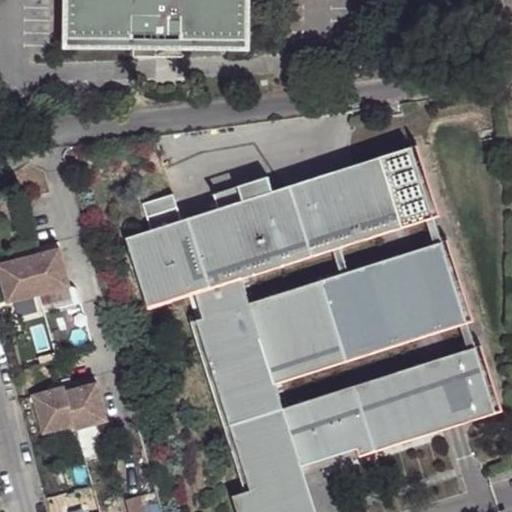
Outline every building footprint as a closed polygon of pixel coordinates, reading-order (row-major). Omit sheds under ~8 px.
[(72,0),(72,45),(133,46),(133,61),(157,60),(185,46),(247,47),(247,0),(72,0)] [(185,62),(185,46),(157,60),(133,61),(185,62)] [(153,236),(128,244),(150,312),(198,297),(206,323),(194,327),(249,497),(236,501),(240,511),(309,511),(296,474),(497,408),(478,350),(288,412),(278,380),(468,318),(442,240),(252,303),(242,273),(433,211),(413,150),(275,196),(270,181),(216,199),(220,214),(183,225),(179,212),(148,222),(153,236)] [(175,199),(144,209),(148,222),(179,212),(175,199)] [(60,250),(54,252),(64,291),(71,289),(60,250)] [(29,258),(39,297),(64,291),(54,252),(47,253),(29,258)] [(29,258),(0,265),(0,276),(8,306),(39,297),(29,258)] [(107,422),(96,385),(90,387),(100,424),(107,422)] [(100,424),(90,387),(84,389),(66,394),(75,425),(76,430),(100,424)] [(75,425),(66,394),(64,389),(33,398),(43,434),(75,425)] [(142,511),(139,497),(124,501),(127,511),(142,511)]
